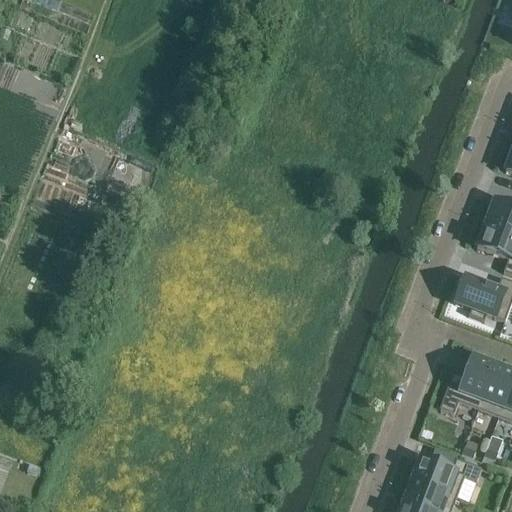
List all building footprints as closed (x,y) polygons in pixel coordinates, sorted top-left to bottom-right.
[(511,211),(494,205),(485,228),(511,238),(511,211)] [(511,238),(485,228),(476,252),(508,264),(503,276),(511,279),(511,238)] [(348,270),(349,251),(335,250),(335,269),(348,270)] [(511,285),(501,281),(496,294),(465,282),(455,307),(471,313),(468,320),(484,325),(486,319),(504,326),(511,305),(511,285)] [(453,376),(439,413),(454,418),(458,406),(478,414),(495,369),(473,361),(465,381),(453,376)] [(498,421),(511,384),(511,375),(495,369),(478,414),(498,421)] [(511,384),(498,421),(511,426),(511,384)] [(475,455),(464,451),(461,458),(472,463),(475,455)] [(497,457),(486,453),(483,460),(495,465),(497,457)] [(238,487),(245,470),(224,461),(217,478),(238,487)] [(420,463),(411,486),(456,503),(463,483),(475,487),(481,473),(456,463),(451,475),(440,471),(441,470),(440,470),(439,471),(435,470),(436,468),(435,468),(435,469),(420,463)] [(404,505),(421,511),(452,511),(456,503),(411,486),(407,498),(406,498),(406,499),(407,499),(405,503),(404,503),(405,504),(404,505)]
